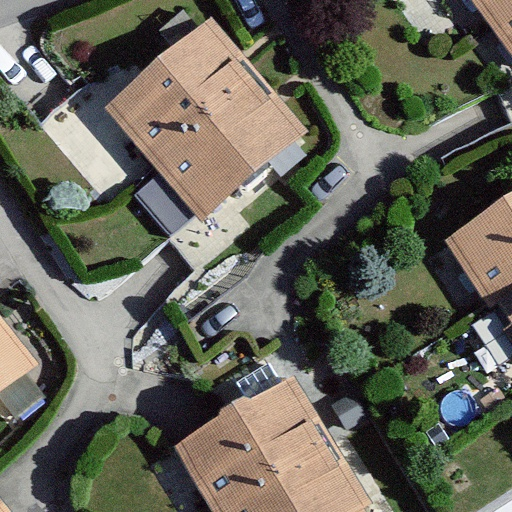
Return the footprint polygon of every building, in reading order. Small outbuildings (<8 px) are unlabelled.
[(511,0),(483,0),(511,39),(511,0)] [(217,40),(123,122),(213,224),(306,143),(217,40)] [(511,226),(468,256),(511,322),(511,226)] [(0,406),(37,375),(0,330),(0,406)] [(240,406),(185,442),(231,511),(345,511),(368,497),(301,395),(253,426),(240,406)]
